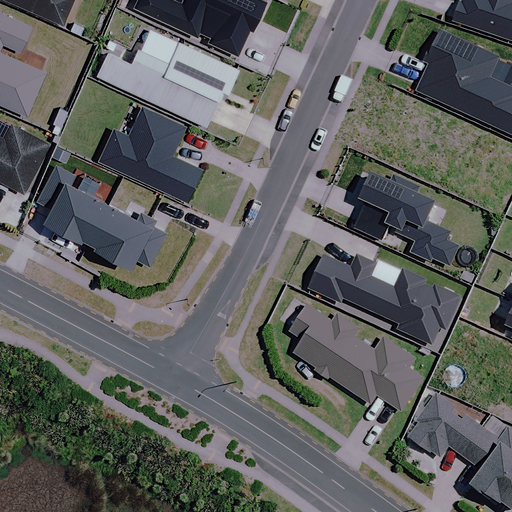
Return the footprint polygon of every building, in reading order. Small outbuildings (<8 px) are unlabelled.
[(2,0),(60,25),(70,0),(2,0)] [(175,0),(135,0),(133,7),(195,36),(197,31),(209,36),(207,41),(236,54),(248,29),(251,30),(264,1),(260,0),(181,0),(180,2),(175,0)] [(511,0),(458,0),(451,22),(508,41),(511,30),(511,0)] [(0,104),(24,116),(44,72),(0,52),(0,44),(19,52),(30,27),(0,13),(0,104)] [(106,53),(96,76),(203,124),(218,91),(224,94),(235,69),(147,29),(138,50),(134,49),(128,63),(106,53)] [(499,57),(438,31),(424,63),(429,65),(416,93),(511,135),(511,88),(489,78),(499,57)] [(183,126),(140,106),(127,135),(112,128),(97,160),(185,200),(200,169),(169,156),(183,126)] [(0,182),(21,193),(47,143),(0,119),(0,182)] [(77,239),(84,243),(104,204),(66,185),(71,174),(53,165),(34,201),(46,207),(38,223),(75,242),(77,239)] [(388,184),(368,175),(357,200),(363,203),(352,228),(381,241),(386,228),(414,241),(409,253),(429,262),(431,258),(449,266),(457,246),(446,241),(449,233),(424,222),(433,203),(415,195),(418,187),(392,175),(388,184)] [(135,220),(104,204),(84,243),(90,246),(88,250),(125,269),(131,257),(148,266),(165,233),(148,224),(151,219),(138,212),(135,220)] [(322,256),(308,289),(340,303),(342,299),(400,325),(398,330),(431,344),(438,327),(445,329),(460,296),(434,285),(432,289),(423,285),(425,281),(401,270),(393,287),(370,277),(376,265),(356,256),(350,268),(322,256)] [(302,339),(292,353),(369,405),(375,396),(399,412),(421,379),(406,369),(413,359),(383,338),(374,352),(354,338),(359,330),(336,315),(331,322),(306,305),(289,331),(302,339)] [(511,339),(511,306),(503,326),(511,330),(511,337),(511,339)] [(511,511),(511,431),(507,428),(499,439),(465,415),(461,421),(449,413),(453,407),(436,394),(416,422),(418,424),(407,439),(429,454),(431,452),(439,458),(447,447),(480,470),(468,487),(503,511),(511,511)]
